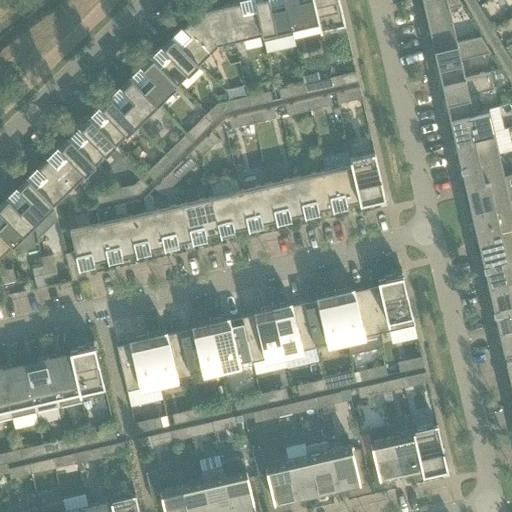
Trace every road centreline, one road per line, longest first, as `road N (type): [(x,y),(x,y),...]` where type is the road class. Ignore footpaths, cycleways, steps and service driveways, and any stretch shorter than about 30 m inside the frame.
road 1 (residential): [(0,324),(430,232)]
road 2 (residential): [(494,499),(430,232)]
road 3 (residential): [(430,232),(378,0)]
road 4 (tertiary): [(0,155),(156,0)]
